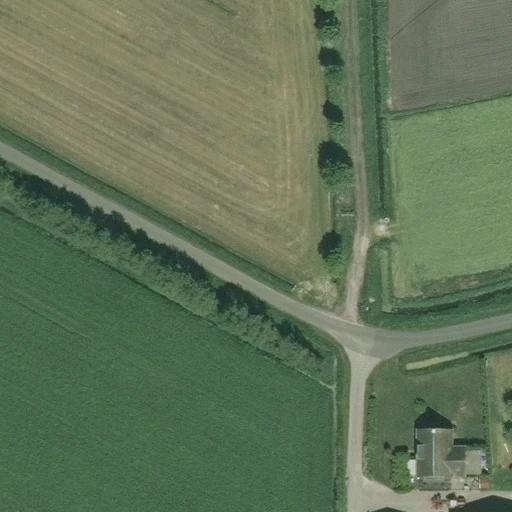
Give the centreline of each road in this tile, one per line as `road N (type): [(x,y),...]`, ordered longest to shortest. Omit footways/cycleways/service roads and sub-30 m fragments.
road 1 (unclassified): [(511,321),(407,341),(349,333),(0,149)]
road 2 (track): [(344,0),(356,222),(349,333)]
road 3 (track): [(363,337),(357,511)]
